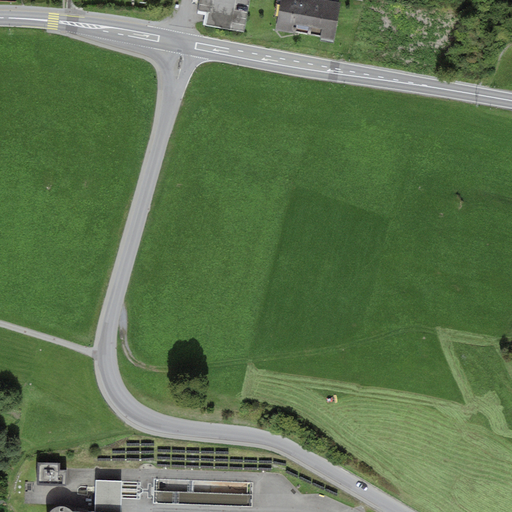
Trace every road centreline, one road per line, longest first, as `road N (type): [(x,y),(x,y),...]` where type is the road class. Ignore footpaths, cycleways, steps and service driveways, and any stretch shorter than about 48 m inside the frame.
road 1 (track): [(115,304),(129,355),(166,371),(419,331),(511,340)]
road 2 (unclassified): [(396,511),(275,441),(139,414),(117,393),(108,358)]
road 3 (tertiary): [(511,101),(184,44)]
road 4 (unclassified): [(108,358),(184,44)]
road 5 (tertiary): [(184,44),(0,18)]
